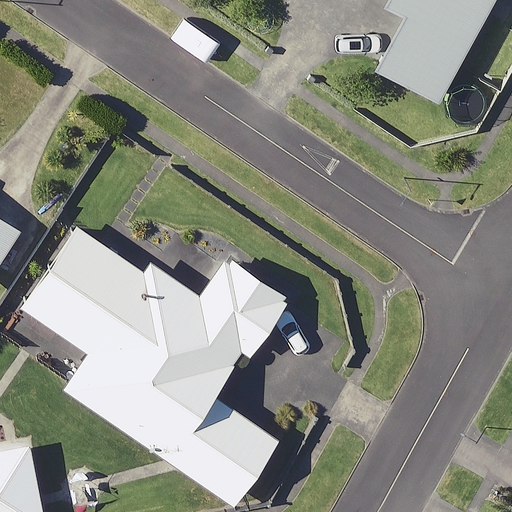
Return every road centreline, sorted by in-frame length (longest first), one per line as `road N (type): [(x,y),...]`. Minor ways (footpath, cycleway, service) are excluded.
road 1 (residential): [(501,292),(64,0)]
road 2 (residential): [(501,292),(377,511)]
